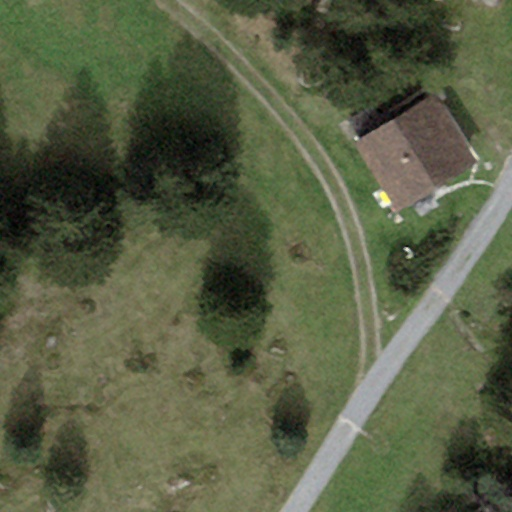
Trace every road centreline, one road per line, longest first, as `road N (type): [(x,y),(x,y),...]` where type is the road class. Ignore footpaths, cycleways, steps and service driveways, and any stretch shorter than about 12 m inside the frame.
road 1 (track): [(165,0),(271,99),(333,186),(354,242),(373,388)]
road 2 (track): [(294,511),(511,184)]
